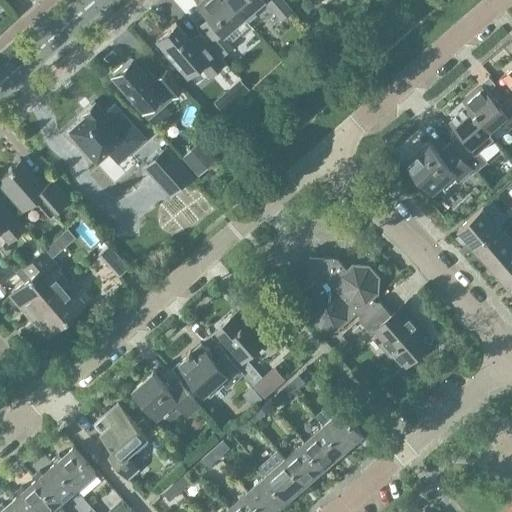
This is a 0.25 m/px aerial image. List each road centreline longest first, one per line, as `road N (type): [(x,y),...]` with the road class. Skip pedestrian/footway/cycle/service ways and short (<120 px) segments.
road 1 (residential): [(41,395),(330,147)]
road 2 (residential): [(511,359),(330,147)]
road 3 (residential): [(330,147),(495,5),(511,0)]
road 4 (residential): [(511,359),(339,511)]
road 5 (tertiary): [(0,85),(97,0)]
